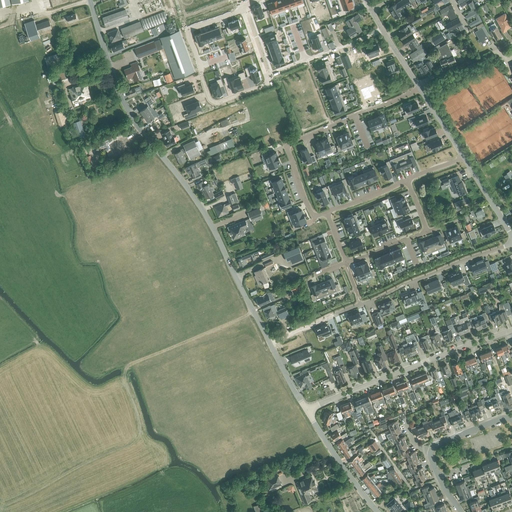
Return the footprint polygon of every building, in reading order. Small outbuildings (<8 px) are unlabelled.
[(276,0),(275,1),(274,1),(279,13),(285,11),(285,9),(284,9),(280,0),(278,0),(277,0),(276,0)] [(280,0),(284,9),(285,9),(290,7),(287,0),(280,0)] [(287,0),(290,7),(291,9),(298,6),(297,5),(294,0),(287,0)] [(342,10),(338,12),(339,15),(345,13),(344,10),(354,6),(352,3),(353,2),(351,0),(350,0),(339,4),(340,7),(342,10)] [(396,4),(389,8),(396,18),(402,14),(405,12),(403,8),(406,7),(411,3),(409,0),(402,0),(399,2),(396,4)] [(270,3),(268,4),(272,15),(279,13),(274,1),(272,1),(271,2),(272,2),(270,3)] [(451,4),(440,10),(443,16),(447,14),(451,20),(454,18),(451,12),(454,10),(451,4)] [(260,5),(254,7),(255,10),(256,15),(257,15),(258,18),(264,16),(265,18),(268,17),(266,11),(263,12),(260,5)] [(106,27),(129,19),(125,9),(102,18),(106,27)] [(477,20),(469,24),(471,27),(482,21),(475,9),(474,10),(473,9),(469,11),(469,12),(468,13),(469,14),(466,16),(467,20),(475,16),(477,20)] [(67,15),(62,17),(64,20),(68,19),(69,23),(77,20),(75,14),(67,16),(67,15)] [(346,21),(350,28),(346,30),(351,37),(355,35),(361,31),(356,22),(361,18),(358,14),(353,18),(353,17),(346,21)] [(510,21),(509,22),(505,14),(496,19),(503,31),(511,26),(511,25),(511,24),(510,21)] [(413,23),(421,18),(419,15),(411,20),(413,23)] [(464,29),(464,27),(461,23),(459,18),(457,19),(449,23),(446,24),(449,30),(457,27),(458,26),(460,30),(464,29)] [(229,26),(226,27),(229,34),(232,33),(231,29),(241,26),(240,25),(241,24),(240,20),(239,21),(238,19),(235,21),(235,20),(234,21),(232,21),(232,22),(228,23),(229,26)] [(34,20),(24,23),(30,41),(40,38),(38,33),(52,28),(49,20),(36,25),(34,20)] [(143,31),(140,21),(121,29),(124,38),(143,31)] [(173,21),(165,24),(169,33),(177,30),(173,21)] [(478,30),(475,32),(477,35),(479,39),(477,40),(479,43),(481,42),(482,43),(485,42),(484,40),(483,39),(485,38),(484,37),(489,34),(484,25),(483,23),(476,26),(478,30)] [(501,36),(496,27),(494,23),(488,27),(492,33),(494,36),(496,39),(501,36)] [(400,30),(401,32),(398,34),(402,40),(412,33),(409,29),(411,28),(409,25),(400,30)] [(219,27),(213,29),(217,39),(217,40),(223,38),(219,27)] [(325,38),(330,36),(326,27),(321,29),(325,38)] [(119,32),(117,29),(108,33),(111,43),(121,39),(119,32)] [(168,35),(160,38),(163,45),(171,42),(172,46),(183,42),(179,31),(168,35)] [(431,38),(433,42),(435,45),(445,39),(441,32),(431,38)] [(200,33),(195,35),(199,45),(204,43),(200,33)] [(313,42),(310,43),(312,49),(321,45),(319,40),(322,39),(320,33),(317,34),(317,35),(311,37),(313,42)] [(412,33),(402,40),(406,46),(408,44),(411,49),(419,44),(412,33)] [(269,36),(265,38),(267,43),(277,40),(278,39),(276,34),(273,35),(269,36)] [(240,40),(239,41),(242,51),(241,51),(242,54),(242,55),(248,53),(248,52),(247,49),(249,49),(248,45),(247,42),(245,38),(244,39),(243,38),(240,39),(240,40)] [(113,52),(124,47),(123,44),(128,42),(126,39),(122,41),(111,46),(111,48),(112,50),(113,50),(113,52)] [(154,42),(135,49),(139,58),(157,51),(157,50),(159,49),(160,52),(164,51),(163,50),(165,50),(163,45),(161,45),(159,40),(154,42)] [(171,42),(163,45),(165,50),(175,79),(183,76),(194,72),(183,42),(172,46),(171,42)] [(278,44),(269,47),(270,51),(280,48),(281,48),(280,43),(278,44)] [(377,43),(364,48),(365,49),(363,49),(365,54),(366,54),(367,55),(368,55),(369,58),(379,54),(378,51),(380,50),(377,43)] [(433,48),(439,61),(442,67),(449,64),(456,61),(453,56),(456,55),(454,49),(451,50),(447,43),(440,46),(439,44),(433,48)] [(423,48),(414,54),(413,53),(410,54),(414,61),(417,59),(419,62),(425,58),(423,56),(426,53),(423,48)] [(61,52),(61,53),(45,58),(47,67),(63,61),(61,52)] [(337,62),(334,63),(335,66),(338,65),(340,64),(343,63),(340,55),(335,57),(337,62)] [(273,60),(275,65),(276,66),(280,65),(280,64),(286,61),(284,56),(283,56),(283,57),(273,60)] [(433,64),(432,65),(431,63),(432,63),(430,59),(429,60),(428,58),(422,61),(428,70),(430,69),(431,70),(435,67),(433,64)] [(328,60),(316,65),(319,72),(331,67),(328,60)] [(388,76),(389,75),(389,77),(392,76),(392,74),(399,71),(398,67),(395,67),(394,65),(395,65),(393,60),(386,63),(389,69),(386,70),(386,71),(388,76)] [(422,75),(427,73),(426,72),(428,70),(422,61),(417,64),(418,67),(417,67),(419,71),(420,70),(421,72),(420,72),(422,75)] [(132,68),(125,71),(128,79),(134,76),(136,80),(140,79),(142,78),(137,63),(131,65),(132,68)] [(511,64),(511,65),(511,66),(511,81),(510,78),(509,78),(508,78),(508,79),(507,76),(504,73),(503,74),(507,81),(511,86),(511,88),(511,97),(499,106),(501,109),(503,107),(504,107),(510,117),(511,115),(511,64)] [(249,67),(245,69),(247,76),(251,75),(254,82),(261,80),(260,79),(259,76),(260,76),(258,71),(257,69),(257,68),(250,71),(249,67)] [(331,67),(319,72),(321,76),(321,77),(320,77),(321,77),(333,73),(333,72),(331,67)] [(239,75),(233,77),(238,89),(243,87),(241,80),(246,78),(244,72),(238,74),(239,75)] [(170,73),(164,75),(167,83),(173,80),(170,73)] [(333,73),(321,77),(323,84),(335,80),(333,73)] [(353,79),(351,80),(354,86),(358,85),(356,81),(364,77),(363,73),(353,77),(353,79)] [(227,77),(224,78),(225,83),(226,85),(229,84),(232,91),(233,91),(234,92),(237,90),(237,89),(238,89),(233,77),(228,79),(227,77)] [(214,83),(210,84),(215,96),(217,95),(217,96),(222,94),(219,87),(223,86),(222,83),(220,79),(217,80),(217,81),(216,82),(214,83)] [(69,89),(71,96),(73,103),(91,97),(86,82),(72,87),(73,88),(69,89)] [(184,84),(177,86),(179,90),(180,89),(182,95),(194,91),(192,84),(191,85),(185,87),(184,84)] [(337,84),(326,88),(328,94),(339,89),(337,84)] [(366,84),(359,87),(364,100),(371,97),(370,92),(374,91),(372,85),(368,87),(366,84)] [(126,91),(129,97),(137,94),(140,93),(138,87),(135,88),(134,87),(126,91)] [(339,89),(328,94),(330,99),(341,94),(339,95),(337,91),(339,90),(339,89)] [(341,94),(330,99),(332,104),(343,100),(341,94)] [(150,96),(144,100),(148,106),(154,102),(150,96)] [(332,104),(333,109),(345,105),(345,104),(343,100),(332,104)] [(189,113),(184,115),(185,119),(198,115),(196,110),(201,109),(200,106),(200,105),(198,101),(186,106),(189,113)] [(410,102),(405,104),(406,106),(406,107),(407,110),(404,111),(406,114),(403,115),(404,118),(413,115),(411,112),(419,109),(417,102),(411,104),(410,102)] [(335,114),(347,110),(345,105),(333,109),(335,114)] [(140,111),(144,116),(151,112),(152,111),(150,109),(149,110),(147,107),(140,111)] [(63,110),(55,113),(58,125),(69,122),(69,120),(67,120),(63,110)] [(144,116),(147,122),(156,116),(154,114),(153,115),(151,112),(144,116)] [(162,112),(156,116),(159,119),(160,119),(161,121),(165,119),(163,116),(164,116),(162,112)] [(410,123),(414,121),(416,127),(429,122),(426,116),(425,116),(423,112),(408,118),(410,123)] [(383,115),(378,117),(383,128),(388,126),(383,115)] [(378,117),(373,119),(378,130),(382,128),(383,128),(378,117)] [(226,119),(220,121),(220,122),(222,127),(229,124),(226,119)] [(368,121),(371,130),(376,128),(377,130),(378,130),(373,119),(368,121)] [(80,120),(72,123),(77,139),(85,136),(80,120)] [(181,129),(190,125),(188,121),(179,124),(181,129)] [(429,130),(428,128),(423,130),(426,138),(437,134),(435,128),(429,130)] [(164,141),(166,147),(167,147),(176,142),(176,143),(176,142),(174,136),(173,137),(172,137),(169,130),(170,130),(169,130),(162,133),(162,134),(164,138),(165,138),(166,140),(164,141)] [(342,135),(348,148),(356,144),(354,139),(351,140),(348,132),(342,135)] [(342,135),(336,137),(340,144),(336,146),(339,151),(348,148),(342,135)] [(231,138),(209,148),(210,150),(206,151),(208,156),(229,147),(229,148),(234,146),(231,138)] [(105,141),(96,144),(98,148),(104,145),(112,142),(110,139),(105,141)] [(123,144),(121,139),(113,142),(117,154),(120,153),(121,153),(125,151),(122,144),(123,144)] [(324,140),(322,141),(327,154),(336,151),(334,145),(330,146),(327,139),(324,140)] [(438,148),(443,145),(441,139),(427,144),(428,147),(431,146),(432,150),(433,149),(434,152),(438,150),(438,148)] [(319,142),(316,143),(319,151),(316,152),(318,158),(327,154),(322,141),(319,142)] [(196,143),(184,148),(190,159),(201,154),(196,143)] [(175,154),(180,163),(186,160),(182,153),(185,152),(183,148),(180,150),(181,150),(175,154)] [(303,157),(301,158),(303,162),(305,162),(311,160),(312,162),(316,161),(314,155),(310,156),(307,148),(301,151),(303,157)] [(411,166),(416,164),(411,151),(404,154),(409,166),(411,166)] [(267,152),(261,154),(263,158),(265,157),(267,162),(278,158),(277,155),(276,152),(268,155),(267,152)] [(221,161),(219,154),(212,157),(214,163),(221,161)] [(402,169),(409,166),(404,154),(397,157),(402,169)] [(390,160),(395,172),(399,170),(402,169),(397,157),(390,160)] [(193,176),(194,179),(201,176),(200,173),(196,175),(195,171),(194,169),(200,167),(200,166),(207,163),(208,167),(212,166),(209,158),(198,162),(190,166),(186,167),(189,174),(191,173),(193,176)] [(279,161),(280,160),(278,158),(267,162),(265,163),(268,172),(274,170),(273,167),(281,164),(279,161)] [(381,168),(379,169),(380,173),(383,173),(385,178),(391,176),(388,168),(391,167),(389,161),(386,162),(387,165),(380,167),(381,168)] [(368,169),(372,180),(377,178),(373,167),(368,169)] [(363,171),(367,182),(370,181),(372,180),(368,169),(363,171)] [(363,171),(362,171),(363,173),(359,175),(362,184),(367,182),(363,171)] [(357,186),(353,175),(347,177),(352,188),(357,186)] [(353,175),(357,186),(362,184),(359,175),(354,177),(353,175)] [(239,176),(230,179),(232,184),(234,183),(237,190),(243,188),(239,176)] [(274,187),(283,183),(281,178),(280,178),(279,176),(271,179),(274,186),(272,187),(272,188),(274,187)] [(454,194),(458,192),(459,196),(466,193),(462,182),(461,182),(458,176),(448,180),(448,178),(442,180),(444,184),(449,182),(449,183),(454,194)] [(347,193),(344,186),(347,185),(345,179),(342,180),(343,182),(337,185),(341,196),(347,193)] [(213,195),(208,184),(204,186),(202,182),(196,185),(199,189),(201,188),(206,198),(213,195)] [(337,185),(336,182),(327,186),(330,192),(333,190),(336,198),(341,196),(337,185)] [(274,187),(272,188),(274,193),(276,192),(285,188),(283,183),(274,187)] [(325,194),(328,192),(325,187),(316,190),(317,194),(315,194),(317,199),(319,198),(321,204),(328,201),(325,194)] [(276,198),(287,193),(285,188),(276,192),(274,193),(276,192),(278,197),(276,197),(276,198)] [(214,194),(217,199),(224,195),(222,190),(214,194)] [(227,196),(229,202),(225,204),(221,205),(221,204),(214,207),(218,217),(229,213),(226,207),(230,205),(230,204),(238,201),(235,193),(227,196)] [(289,198),(287,193),(276,198),(278,203),(289,198)] [(395,197),(390,200),(393,208),(407,203),(406,200),(405,200),(404,197),(397,200),(395,197)] [(467,197),(454,203),(457,210),(462,208),(461,205),(469,202),(467,197)] [(289,198),(278,203),(281,210),(288,208),(287,205),(291,203),(289,198)] [(393,208),(390,209),(394,218),(396,217),(397,217),(402,215),(401,212),(409,209),(408,206),(407,203),(393,208)] [(259,208),(248,213),(251,220),(262,216),(259,208)] [(475,209),(470,211),(471,213),(471,214),(473,214),(475,219),(477,218),(477,219),(478,220),(479,221),(480,220),(482,220),(482,218),(482,217),(482,216),(484,215),(482,209),(476,212),(475,209)] [(293,210),(287,212),(290,221),(293,220),(304,215),(303,213),(301,210),(294,213),(293,210)] [(352,215),(352,214),(348,216),(348,217),(344,219),(346,224),(357,219),(355,214),(352,215)] [(305,218),(304,215),(293,220),(295,226),(293,227),(294,230),(300,227),(298,224),(306,221),(305,218)] [(389,229),(387,225),(389,225),(387,221),(386,221),(385,218),(379,220),(384,232),(386,231),(389,229)] [(403,221),(402,218),(396,220),(400,229),(402,228),(403,231),(408,229),(407,226),(414,224),(411,218),(403,221)] [(346,224),(347,227),(348,229),(359,224),(357,219),(346,224)] [(233,240),(245,235),(244,231),(245,230),(244,228),(248,226),(245,220),(228,227),(227,227),(228,227),(229,232),(230,233),(230,234),(230,235),(232,239),(232,240),(233,240)] [(384,232),(379,220),(374,222),(375,225),(379,234),(382,232),(384,232)] [(348,229),(350,234),(355,233),(355,234),(359,232),(359,231),(362,230),(359,224),(348,229)] [(485,235),(486,237),(491,235),(490,233),(495,231),(493,224),(479,230),(482,236),(485,235)] [(379,234),(375,225),(370,227),(374,236),(377,234),(379,234)] [(451,228),(457,241),(465,238),(463,232),(460,233),(457,226),(451,228)] [(448,238),(445,239),(448,245),(457,241),(451,228),(445,231),(448,238)] [(477,237),(474,229),(468,232),(471,239),(477,237)] [(445,247),(440,234),(435,236),(436,237),(433,237),(438,250),(445,247)] [(349,243),(352,250),(357,247),(358,250),(363,248),(362,245),(363,245),(360,239),(363,238),(361,235),(356,237),(357,240),(349,243)] [(311,242),(314,249),(325,245),(324,242),(325,242),(323,237),(318,239),(317,236),(311,239),(312,242),(311,242)] [(431,252),(438,250),(433,237),(428,239),(426,240),(431,252)] [(419,243),(424,255),(431,252),(426,240),(424,241),(419,243)] [(314,249),(317,256),(328,251),(325,245),(314,249)] [(287,261),(290,260),(292,264),(303,259),(302,255),(299,247),(283,253),(287,261)] [(395,250),(399,260),(398,260),(399,262),(405,260),(400,248),(397,250),(395,250)] [(393,251),(390,252),(394,262),(394,261),(398,260),(399,260),(395,250),(393,251)] [(258,251),(254,253),(253,253),(244,257),(237,260),(240,267),(247,264),(246,260),(250,258),(251,260),(256,259),(255,256),(259,254),(258,251)] [(328,251),(317,256),(319,263),(320,262),(322,268),(328,265),(326,260),(331,258),(329,253),(328,251)] [(274,255),(273,252),(261,257),(262,260),(274,255)] [(390,252),(390,253),(385,255),(388,264),(389,266),(395,264),(394,261),(394,262),(390,252)] [(384,265),(388,264),(385,255),(380,256),(384,266),(384,265)] [(377,268),(378,267),(379,270),(385,268),(384,265),(384,266),(380,256),(375,259),(376,263),(375,264),(377,268)] [(491,269),(489,264),(489,263),(485,264),(483,260),(471,265),(473,269),(472,270),(473,271),(474,273),(480,271),(480,272),(482,271),(482,270),(487,269),(487,271),(491,269)] [(491,269),(493,272),(498,269),(495,262),(489,264),(491,269)] [(371,274),(372,276),(376,275),(373,269),(370,270),(367,263),(364,264),(361,265),(366,276),(371,274)] [(359,266),(356,267),(359,275),(356,276),(358,282),(367,278),(366,276),(361,265),(359,266)] [(264,267),(255,272),(256,275),(255,276),(259,285),(262,283),(263,283),(265,288),(269,286),(267,281),(268,280),(266,276),(268,275),(264,267)] [(453,273),(453,274),(452,274),(448,276),(451,284),(457,281),(458,284),(464,282),(466,285),(470,283),(466,275),(463,276),(461,271),(460,271),(456,273),(455,273),(455,272),(455,273),(453,274),(453,273)] [(330,294),(340,290),(338,284),(335,285),(332,279),(327,280),(327,281),(325,282),(330,294)] [(428,283),(424,284),(428,294),(432,293),(431,291),(441,286),(438,279),(428,283)] [(301,286),(299,281),(290,285),(292,290),(301,286)] [(318,284),(323,297),(330,294),(325,282),(318,284)] [(313,294),(310,295),(313,301),(323,297),(318,284),(316,285),(311,287),(313,294)] [(274,298),(271,292),(270,290),(267,292),(267,293),(265,294),(265,293),(260,295),(261,296),(256,298),(258,304),(274,298)] [(407,294),(402,297),(406,306),(420,300),(422,305),(426,303),(422,292),(417,294),(416,291),(411,293),(410,292),(407,293),(407,294)] [(378,312),(372,314),(377,326),(382,324),(383,324),(380,317),(379,314),(381,313),(382,314),(390,311),(394,309),(395,309),(391,300),(378,305),(381,311),(378,312)] [(507,302),(502,304),(504,309),(507,315),(511,314),(510,312),(511,312),(507,302)] [(267,306),(262,309),(267,319),(276,314),(278,314),(281,319),(289,316),(285,307),(277,311),(274,304),(270,306),(270,305),(267,306)] [(497,314),(500,322),(505,320),(505,319),(508,318),(507,315),(504,309),(502,304),(499,304),(499,310),(496,311),(497,314)] [(492,314),(489,315),(491,321),(494,320),(495,324),(500,322),(497,314),(496,311),(492,313),(493,314),(492,314)] [(362,320),(363,322),(367,320),(365,313),(360,315),(359,313),(359,312),(355,314),(352,315),(349,317),(348,316),(348,317),(351,324),(352,324),(362,320)] [(460,320),(461,323),(465,333),(470,331),(469,328),(472,327),(470,323),(470,322),(469,320),(468,319),(466,312),(463,313),(462,314),(464,318),(460,320)] [(482,314),(477,316),(479,319),(482,327),(487,325),(486,321),(488,320),(485,313),(485,312),(482,313),(482,314)] [(418,313),(407,318),(408,322),(420,317),(418,313)] [(460,335),(465,333),(461,323),(460,320),(458,315),(450,318),(452,324),(453,325),(456,324),(456,325),(460,335)] [(479,319),(477,316),(473,318),(473,317),(469,319),(470,321),(473,326),(473,328),(476,327),(477,330),(482,327),(479,319)] [(434,317),(429,318),(432,325),(433,324),(434,327),(436,332),(435,332),(434,332),(434,333),(434,334),(434,335),(431,336),(435,346),(442,343),(440,339),(439,337),(442,335),(440,330),(437,323),(436,323),(434,317)] [(455,331),(453,325),(452,324),(448,325),(447,325),(447,326),(448,329),(442,332),(446,341),(454,338),(452,334),(451,332),(455,331)] [(327,325),(316,329),(318,336),(323,334),(324,337),(332,333),(330,327),(329,328),(327,325)] [(390,329),(386,331),(388,336),(388,337),(389,340),(390,340),(393,349),(397,347),(396,344),(394,338),(392,334),(390,329)] [(409,346),(412,354),(417,352),(416,349),(419,348),(416,342),(414,336),(413,334),(405,337),(407,341),(407,343),(409,346)] [(417,335),(414,336),(416,342),(419,341),(419,342),(423,350),(429,347),(428,343),(431,342),(428,335),(424,336),(418,338),(417,335)] [(347,343),(347,342),(341,345),(344,351),(351,348),(349,342),(347,343)] [(407,357),(412,354),(409,346),(407,343),(401,345),(401,347),(399,348),(401,355),(406,353),(407,357)] [(507,344),(502,347),(504,353),(505,355),(506,358),(508,357),(506,352),(510,351),(507,344)] [(375,359),(379,368),(385,365),(383,360),(387,359),(384,352),(381,345),(377,346),(380,353),(377,354),(379,357),(375,359)] [(502,347),(496,349),(498,355),(501,354),(503,359),(506,358),(505,355),(504,353),(502,347)] [(295,365),(295,366),(300,364),(301,366),(306,364),(305,361),(311,359),(310,359),(307,349),(291,356),(292,356),(293,359),(293,360),(295,365)] [(387,359),(389,358),(391,363),(399,360),(395,350),(387,353),(387,354),(386,355),(387,359)] [(482,361),(486,360),(488,365),(490,364),(488,359),(485,353),(480,355),(481,358),(482,361)] [(336,369),(336,370),(335,370),(334,371),(334,372),(335,373),(339,383),(346,380),(343,373),(346,371),(344,365),(340,356),(334,358),(335,360),(337,359),(340,367),(338,368),(336,369)] [(472,365),(474,370),(476,370),(475,367),(476,367),(475,364),(477,363),(479,362),(478,358),(476,359),(475,356),(469,359),(472,365)] [(368,358),(361,361),(362,365),(365,372),(373,369),(371,365),(374,364),(372,359),(369,360),(368,358)] [(469,366),(471,371),(474,370),(472,365),(469,359),(463,361),(466,367),(469,366)] [(326,368),(330,378),(333,377),(327,362),(322,364),(324,369),(326,368)] [(462,373),(461,368),(460,368),(458,363),(452,365),(455,373),(456,375),(459,374),(460,377),(463,378),(464,378),(466,385),(469,384),(469,383),(468,381),(466,375),(463,376),(462,373)] [(446,364),(441,366),(444,374),(446,373),(448,376),(450,375),(446,364)] [(348,368),(350,374),(352,374),(353,377),(360,374),(357,365),(354,366),(353,365),(348,368)] [(436,377),(437,380),(438,384),(441,383),(442,386),(445,385),(442,377),(439,378),(436,368),(433,369),(431,369),(430,370),(431,370),(430,371),(433,378),(436,377)] [(306,369),(304,371),(300,373),(301,375),(295,378),(300,388),(305,385),(307,390),(312,387),(310,383),(307,377),(310,376),(306,369)] [(426,372),(421,374),(424,382),(429,380),(429,379),(431,378),(429,374),(427,375),(426,372)] [(424,382),(421,374),(416,376),(419,384),(420,387),(422,386),(422,387),(425,385),(424,382)] [(420,387),(419,384),(416,376),(411,378),(413,383),(411,383),(414,390),(420,387)] [(406,389),(407,392),(410,391),(406,380),(401,382),(404,390),(406,389)] [(401,382),(396,384),(399,392),(400,395),(403,394),(402,391),(404,390),(401,382)] [(393,400),(392,398),(395,397),(397,403),(400,402),(399,397),(397,395),(397,396),(393,385),(387,387),(390,395),(393,400)] [(387,387),(382,389),(386,400),(387,402),(393,400),(390,395),(387,387)] [(385,403),(380,390),(375,392),(378,400),(379,403),(380,405),(385,403)] [(507,404),(508,405),(511,403),(511,402),(511,401),(511,399),(509,393),(505,394),(503,391),(499,393),(500,396),(502,396),(506,404),(507,404)] [(372,393),(370,394),(374,405),(375,407),(377,406),(376,403),(379,403),(378,400),(375,392),(374,392),(372,392),(372,393)] [(500,400),(498,393),(495,394),(496,396),(491,398),(495,409),(500,407),(498,401),(500,400)] [(367,395),(362,397),(365,405),(368,404),(369,406),(372,406),(367,395)] [(369,413),(365,405),(362,397),(358,399),(361,407),(363,406),(367,414),(369,413)] [(485,401),(484,398),(480,400),(481,400),(483,408),(488,406),(490,411),(495,409),(491,398),(486,400),(485,401)] [(358,418),(361,417),(361,416),(359,410),(362,409),(361,407),(358,399),(353,401),(357,411),(355,412),(358,418)] [(480,410),(484,409),(483,408),(481,400),(477,402),(478,404),(473,406),(477,418),(482,416),(480,410)] [(345,404),(348,412),(351,411),(354,419),(356,423),(359,422),(355,412),(354,412),(350,402),(345,404)] [(349,422),(348,420),(346,416),(347,416),(346,413),(348,412),(345,404),(340,406),(344,416),(343,419),(345,423),(345,424),(349,422)] [(473,419),(473,420),(474,420),(476,419),(476,418),(477,418),(473,406),(468,408),(467,406),(463,407),(465,413),(465,415),(467,418),(471,417),(472,420),(473,419)] [(459,425),(453,410),(451,411),(448,413),(450,419),(454,427),(454,426),(455,427),(458,426),(458,425),(459,425)] [(459,425),(460,424),(460,425),(463,424),(463,423),(464,423),(463,420),(461,415),(457,416),(455,410),(453,410),(459,425)] [(329,412),(326,411),(324,416),(335,420),(336,420),(337,417),(333,416),(334,413),(329,411),(329,412)] [(437,421),(440,429),(443,428),(443,429),(446,428),(444,423),(447,422),(446,422),(444,416),(444,415),(439,417),(440,419),(437,421)] [(325,423),(330,425),(331,422),(334,423),(335,420),(324,416),(323,421),(325,422),(325,423)] [(389,426),(390,430),(399,426),(398,423),(397,420),(388,424),(387,422),(381,425),(382,429),(389,426)] [(422,422),(423,426),(420,427),(424,436),(426,435),(426,436),(430,435),(428,430),(430,429),(427,420),(422,422)] [(430,429),(433,428),(435,433),(438,431),(437,431),(440,429),(437,421),(433,422),(432,420),(427,421),(427,420),(430,429)] [(338,431),(331,435),(334,440),(340,436),(342,438),(347,435),(346,433),(341,436),(338,431),(343,428),(342,426),(337,429),(338,431)] [(391,433),(389,434),(391,439),(399,436),(397,433),(402,431),(401,428),(400,428),(399,426),(390,430),(391,433)] [(421,437),(424,436),(420,427),(417,428),(416,426),(411,428),(414,435),(416,434),(418,439),(421,438),(421,437)] [(399,436),(391,439),(393,444),(396,443),(397,446),(406,442),(405,439),(406,439),(404,436),(400,438),(399,436)] [(344,442),(343,439),(336,444),(337,444),(336,445),(338,447),(340,449),(346,444),(353,440),(354,439),(353,437),(351,438),(351,437),(344,442)] [(343,453),(349,449),(348,447),(354,442),(353,440),(346,444),(340,449),(341,451),(340,451),(342,453),(343,453)] [(375,450),(380,447),(375,441),(370,444),(374,450),(375,450)] [(402,454),(406,452),(405,449),(409,447),(408,444),(407,445),(406,442),(397,446),(399,449),(396,450),(398,455),(402,454)] [(351,452),(349,449),(343,453),(343,454),(344,456),(346,458),(352,454),(355,452),(354,449),(351,452)] [(406,452),(402,454),(404,458),(407,457),(408,460),(417,456),(416,454),(417,454),(416,451),(411,452),(410,450),(406,452)] [(511,460),(511,459),(511,450),(500,455),(501,458),(509,455),(511,460)] [(350,465),(351,467),(352,466),(352,467),(358,462),(360,461),(357,456),(349,462),(350,464),(350,465)] [(418,459),(417,456),(408,460),(410,464),(407,465),(409,470),(417,466),(416,464),(420,462),(419,459),(418,459)] [(386,458),(382,461),(386,468),(391,465),(386,458)] [(501,468),(498,460),(492,462),(497,474),(499,473),(497,470),(501,468)] [(354,469),(355,471),(362,467),(364,465),(360,461),(358,462),(352,467),(352,468),(354,470),(354,469)] [(368,462),(362,467),(355,471),(357,473),(357,474),(358,476),(359,475),(359,476),(365,471),(363,469),(370,464),(368,462)] [(487,464),(490,472),(493,471),(495,474),(497,474),(492,462),(487,464)] [(482,466),(483,467),(485,474),(488,473),(490,476),(492,475),(490,472),(487,464),(482,466)] [(423,467),(418,469),(417,466),(409,470),(411,474),(414,473),(415,477),(424,473),(423,470),(424,470),(423,467)] [(483,467),(478,469),(482,481),(484,480),(483,477),(486,475),(485,474),(483,467)] [(480,481),(482,481),(478,469),(472,471),(475,479),(479,478),(480,481)] [(281,484),(276,473),(264,478),(269,489),(281,484)] [(425,475),(424,473),(415,477),(417,480),(414,481),(416,486),(424,483),(422,480),(427,478),(426,475),(425,475)] [(370,477),(367,474),(361,479),(362,480),(361,480),(363,482),(365,484),(375,475),(374,474),(370,477)] [(297,487),(304,503),(311,500),(309,495),(318,491),(316,485),(314,481),(312,475),(296,482),(298,486),(297,487)] [(373,481),(375,479),(374,479),(377,477),(375,475),(365,484),(366,485),(366,486),(367,488),(368,487),(368,488),(374,483),(373,481)] [(456,484),(457,489),(466,486),(464,481),(456,484)] [(376,486),(374,483),(368,488),(369,488),(368,489),(370,491),(370,490),(372,492),(381,484),(380,483),(376,486)] [(376,496),(379,499),(383,495),(380,490),(384,486),(382,484),(372,492),(373,494),(372,495),(374,497),(375,496),(375,497),(376,496)] [(426,486),(421,488),(423,494),(424,497),(425,497),(428,496),(436,493),(434,487),(429,489),(428,486),(426,486)] [(466,486),(457,489),(459,494),(468,491),(470,491),(474,489),(473,487),(470,488),(469,489),(467,486),(466,486)] [(502,488),(503,491),(507,503),(509,502),(511,501),(511,500),(511,499),(509,492),(506,494),(505,490),(504,487),(502,488)] [(491,491),(492,492),(497,506),(502,504),(499,496),(496,497),(495,494),(493,490),(491,491)] [(461,498),(461,500),(469,497),(472,496),(470,491),(468,491),(459,494),(460,495),(459,495),(459,496),(460,498),(461,498)] [(499,496),(502,504),(507,503),(503,491),(501,492),(502,495),(499,496)] [(492,499),(489,500),(489,501),(491,506),(492,508),(497,506),(492,492),(490,493),(491,495),(492,499)] [(426,504),(424,504),(425,507),(427,507),(433,504),(432,502),(438,499),(436,493),(428,496),(425,497),(427,503),(426,504)] [(474,501),(469,503),(471,508),(479,505),(478,500),(480,499),(479,496),(478,496),(473,499),(474,501)] [(395,498),(386,505),(391,511),(397,511),(402,508),(395,498)] [(415,505),(412,501),(406,506),(410,510),(415,505)] [(253,506),(254,511),(259,511),(264,511),(262,503),(253,506)]
